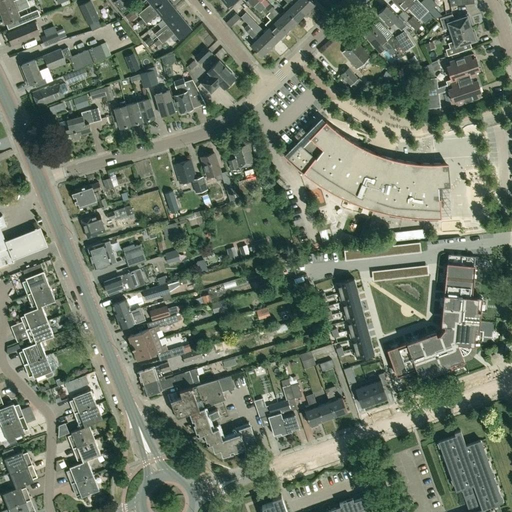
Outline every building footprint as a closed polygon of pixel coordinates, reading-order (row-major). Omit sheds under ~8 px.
[(27,2),(26,0),(15,0),(14,1),(13,0),(0,0),(0,10),(0,12),(3,10),(4,12),(7,11),(7,10),(27,2)] [(116,0),(114,2),(122,12),(131,4),(132,4),(128,0),(126,0),(125,1),(123,1),(122,0),(116,0)] [(142,19),(165,0),(148,0),(151,3),(138,14),(142,19)] [(164,18),(175,9),(168,0),(165,0),(142,19),(146,23),(159,13),(164,18)] [(297,22),(306,13),(296,2),(293,0),(284,0),(287,3),(283,7),(287,11),(297,22)] [(293,0),(296,2),(306,13),(315,4),(311,0),(293,0)] [(422,4),(421,3),(417,0),(412,0),(413,0),(412,0),(393,0),(404,10),(407,7),(413,13),(422,4)] [(423,0),(421,3),(422,4),(429,12),(434,7),(436,5),(431,0),(423,0)] [(99,19),(90,1),(86,3),(80,5),(86,18),(89,24),(99,19)] [(18,11),(29,7),(27,2),(7,10),(7,11),(4,12),(3,10),(0,12),(5,24),(21,18),(18,11)] [(266,7),(270,11),(288,30),(297,22),(287,11),(282,16),(269,3),(266,7)] [(378,14),(389,26),(393,22),(401,31),(406,25),(387,5),(378,14)] [(434,7),(429,12),(435,18),(442,15),(434,7)] [(158,39),(183,19),(175,9),(164,18),(167,23),(154,34),(158,39)] [(25,22),(40,16),(38,10),(22,16),(25,22)] [(265,24),(269,28),(279,39),(288,30),(270,11),(266,15),(270,20),(265,24)] [(232,16),(237,21),(240,18),(236,13),(232,16)] [(452,34),(471,28),(470,24),(472,23),(470,16),(468,17),(467,16),(455,20),(453,14),(440,18),(444,29),(450,27),(452,34)] [(416,31),(421,25),(412,16),(406,21),(416,31)] [(183,19),(158,39),(162,43),(175,33),(180,38),(191,29),(183,19)] [(254,21),(249,25),(253,30),(257,26),(258,25),(254,21)] [(31,35),(39,31),(35,22),(27,26),(27,25),(8,33),(13,45),(32,37),(31,35)] [(382,45),(387,41),(394,49),(400,58),(405,55),(399,45),(395,39),(392,35),(386,40),(385,39),(386,39),(374,25),(373,25),(371,24),(367,28),(367,30),(364,33),(380,52),(384,48),(382,45)] [(45,47),(60,40),(56,30),(54,25),(43,29),(45,34),(41,36),(45,47)] [(260,37),(253,30),(249,25),(248,25),(244,29),(249,33),(249,34),(256,41),(251,46),(261,56),(270,47),(260,37)] [(269,28),(260,37),(270,47),(279,39),(269,28)] [(471,28),(452,34),(454,41),(449,43),(450,48),(446,49),(448,56),(461,51),(459,45),(475,39),(475,38),(477,37),(474,31),(473,32),(471,28)] [(404,51),(413,45),(404,31),(395,36),(404,51)] [(154,36),(147,39),(150,44),(156,41),(154,36)] [(357,68),(371,57),(356,40),(343,52),(357,68)] [(100,44),(106,57),(111,55),(105,42),(100,44)] [(37,85),(52,79),(106,57),(100,44),(71,56),(68,47),(62,50),(61,48),(46,55),(22,65),(30,83),(35,81),(37,85)] [(200,62),(211,52),(206,46),(195,57),(200,62)] [(131,71),(140,68),(134,53),(125,56),(131,71)] [(449,89),(453,102),(457,101),(458,105),(482,97),(478,86),(476,80),(474,81),(473,77),(478,75),(477,71),(479,70),(477,64),(473,53),(450,61),(451,65),(447,66),(452,79),(446,81),(447,84),(438,87),(437,78),(435,78),(426,79),(423,80),(422,80),(424,94),(425,102),(425,109),(426,109),(441,107),(439,93),(449,89)] [(434,71),(441,69),(437,60),(430,63),(434,71)] [(233,82),(232,80),(235,78),(219,61),(208,71),(210,74),(201,82),(211,92),(220,84),(224,88),(227,86),(228,87),(233,82)] [(68,83),(88,75),(85,68),(65,76),(68,83)] [(351,85),(359,78),(350,68),(342,74),(351,85)] [(159,83),(155,69),(146,72),(150,86),(159,83)] [(143,88),(150,86),(146,72),(139,74),(143,88)] [(401,82),(418,79),(416,72),(395,74),(401,82)] [(184,82),(183,78),(174,81),(177,89),(178,88),(180,93),(175,95),(180,112),(182,112),(183,112),(187,111),(187,110),(193,108),(193,107),(205,103),(200,95),(192,79),(184,82)] [(272,101),(282,112),(290,104),(286,100),(291,96),(294,99),(304,91),(294,81),(272,101)] [(33,93),(39,107),(64,97),(63,94),(68,92),(68,90),(66,83),(64,82),(59,84),(58,82),(49,86),(33,93)] [(104,86),(108,101),(114,99),(110,85),(104,86)] [(106,96),(103,87),(89,91),(91,100),(106,96)] [(162,115),(175,111),(169,90),(156,94),(162,115)] [(76,109),(89,105),(85,94),(73,98),(76,109)] [(138,101),(144,120),(155,117),(150,98),(138,101)] [(126,105),(125,100),(120,102),(118,104),(119,107),(115,108),(120,127),(132,124),(126,105)] [(132,124),(144,120),(138,101),(126,105),(132,124)] [(91,130),(89,123),(102,119),(98,107),(81,112),(83,116),(67,120),(67,121),(60,123),(62,130),(65,129),(69,141),(81,137),(80,134),(91,130)] [(364,147),(360,145),(355,142),(352,141),(348,138),(344,136),(338,131),(334,128),(330,124),(326,120),(310,137),(311,138),(303,146),(299,142),(286,155),(285,155),(285,156),(295,166),(310,178),(314,182),(315,181),(318,183),(321,185),(326,188),(329,190),(339,195),(343,200),(343,198),(359,204),(359,206),(365,206),(374,209),(379,212),(380,210),(389,213),(389,215),(395,214),(411,216),(412,218),(418,216),(427,217),(432,219),(433,217),(441,217),(440,197),(439,198),(438,186),(447,186),(445,164),(445,163),(440,163),(434,163),(428,163),(422,163),(418,163),(412,162),(405,161),(402,160),(395,159),(393,158),(387,157),(379,154),(374,152),(371,151),(367,149),(364,147)] [(231,170),(255,162),(249,143),(233,148),(236,158),(228,160),(231,170)] [(223,178),(215,153),(202,157),(208,176),(215,174),(217,180),(222,179),(223,178)] [(197,178),(191,159),(175,164),(180,183),(192,179),(196,193),(208,189),(203,176),(197,178)] [(241,195),(261,188),(257,175),(237,181),(241,195)] [(106,189),(113,186),(110,177),(102,180),(106,189)] [(228,177),(223,178),(222,179),(230,201),(236,200),(228,177)] [(78,208),(98,201),(94,191),(102,189),(99,182),(92,185),(91,184),(72,190),(78,208)] [(173,190),(164,193),(170,211),(179,209),(173,190)] [(101,199),(98,200),(100,207),(107,205),(104,198),(101,199)] [(117,221),(134,215),(130,205),(114,211),(106,213),(108,220),(116,217),(117,221)] [(106,230),(100,214),(92,217),(91,216),(82,219),(88,237),(97,234),(97,233),(106,230)] [(4,220),(2,216),(0,216),(0,266),(13,261),(0,228),(0,227),(6,225),(4,220)] [(165,238),(179,234),(176,222),(162,226),(165,238)] [(41,224),(6,238),(14,257),(49,244),(41,224)] [(423,236),(422,229),(391,233),(392,239),(390,240),(425,236),(423,236)] [(156,236),(143,240),(148,257),(161,254),(159,249),(166,247),(164,241),(158,242),(156,236)] [(110,255),(105,242),(89,248),(96,268),(117,261),(114,254),(110,255)] [(146,260),(142,246),(142,247),(141,244),(134,246),(134,244),(123,248),(124,252),(128,266),(146,260)] [(175,251),(174,249),(171,250),(172,252),(165,255),(167,264),(180,260),(177,251),(175,251)] [(390,349),(387,350),(397,375),(416,368),(420,378),(465,361),(464,360),(463,355),(467,354),(471,350),(471,344),(477,344),(478,344),(482,297),(472,296),(475,267),(476,256),(448,254),(447,262),(448,262),(448,265),(447,265),(446,266),(448,266),(447,275),(446,275),(446,276),(447,276),(446,286),(445,286),(444,296),(443,307),(441,324),(444,324),(444,327),(440,333),(437,334),(436,331),(419,337),(410,340),(407,342),(400,344),(390,348),(390,349)] [(27,294),(49,285),(40,263),(22,270),(27,282),(23,284),(27,294)] [(134,289),(143,285),(140,279),(143,278),(140,269),(105,282),(109,294),(125,288),(126,291),(134,289)] [(339,292),(357,288),(354,278),(336,283),(339,292)] [(181,284),(183,290),(191,287),(188,281),(181,284)] [(172,298),(167,283),(159,285),(142,290),(145,300),(162,295),(164,300),(172,298)] [(37,307),(42,305),(55,300),(49,285),(27,294),(31,304),(35,302),(37,307)] [(357,288),(339,292),(341,302),(359,297),(357,288)] [(211,292),(204,297),(208,303),(215,299),(211,292)] [(117,316),(132,310),(137,308),(133,297),(131,297),(113,304),(117,316)] [(362,306),(359,297),(341,302),(344,311),(362,306)] [(25,329),(48,320),(42,305),(37,307),(24,312),(26,317),(21,319),(25,329)] [(153,320),(170,315),(178,312),(176,306),(168,309),(167,306),(150,311),(153,320)] [(364,315),(362,306),(344,311),(346,320),(364,315)] [(132,310),(117,316),(121,327),(145,319),(144,314),(134,318),(132,310)] [(58,322),(70,317),(68,312),(55,317),(58,322)] [(166,324),(179,320),(177,313),(163,317),(166,324)] [(364,315),(346,320),(349,330),(367,325),(364,315)] [(36,342),(40,340),(54,335),(48,320),(25,329),(29,339),(34,337),(36,342)] [(134,347),(158,338),(156,331),(159,330),(158,325),(129,336),(134,347)] [(369,334),(367,325),(349,330),(351,339),(369,334)] [(372,343),(369,334),(351,339),(354,348),(372,343)] [(158,338),(134,347),(138,359),(158,352),(158,354),(169,350),(166,344),(161,345),(158,338)] [(24,365),(46,356),(40,340),(36,342),(22,348),(25,353),(20,355),(24,365)] [(218,345),(221,353),(231,349),(228,341),(218,345)] [(173,356),(186,352),(191,350),(189,343),(171,349),(173,356)] [(374,353),(372,343),(354,348),(356,358),(374,353)] [(200,348),(182,354),(185,361),(202,356),(200,348)] [(316,352),(319,359),(327,355),(325,349),(316,352)] [(313,357),(311,350),(300,354),(302,361),(313,357)] [(46,356),(24,365),(28,374),(32,372),(34,378),(44,374),(46,377),(48,378),(52,376),(53,374),(46,356)] [(313,357),(302,361),(304,368),(316,365),(313,357)] [(138,372),(142,383),(158,378),(158,377),(162,376),(160,371),(170,368),(168,362),(154,367),(154,366),(138,372)] [(345,374),(352,372),(350,366),(343,369),(345,374)] [(184,389),(200,384),(195,369),(196,368),(174,375),(174,376),(165,379),(164,376),(158,378),(142,383),(146,395),(162,389),(162,390),(165,389),(164,388),(182,382),(184,389)] [(379,376),(367,380),(374,402),(387,397),(382,385),(387,383),(383,372),(378,374),(379,376)] [(86,375),(79,378),(82,385),(89,382),(86,375)] [(200,384),(184,389),(181,390),(182,395),(171,399),(178,416),(190,411),(222,400),(226,399),(223,391),(234,386),(230,375),(200,384)] [(354,382),(349,384),(353,395),(358,394),(362,406),(374,402),(367,380),(364,382),(355,385),(354,382)] [(290,385),(294,398),(302,396),(298,382),(290,385)] [(44,396),(50,408),(62,400),(60,397),(69,392),(64,384),(44,396)] [(294,398),(290,385),(282,387),(286,400),(289,399),(294,398)] [(326,389),(330,401),(335,415),(348,411),(343,397),(337,399),(334,391),(337,390),(335,385),(326,389)] [(74,413),(96,404),(90,389),(72,396),(75,402),(70,404),(74,413)] [(323,420),(318,406),(315,397),(313,393),(306,395),(308,400),(309,400),(311,408),(305,410),(310,424),(311,424),(312,427),(319,424),(318,422),(323,420)] [(288,431),(279,402),(266,406),(263,398),(254,401),(259,417),(269,413),(275,435),(288,431)] [(279,402),(288,431),(300,427),(295,411),(292,412),(289,399),(286,400),(279,402)] [(222,400),(190,411),(199,435),(205,432),(209,444),(213,442),(215,450),(221,448),(223,455),(247,446),(245,442),(256,438),(251,424),(239,428),(240,432),(223,438),(219,427),(213,429),(209,418),(211,417),(213,422),(222,419),(218,408),(207,412),(206,410),(224,403),(222,400)] [(323,420),(335,415),(330,401),(318,406),(323,420)] [(13,403),(0,407),(0,421),(1,425),(24,416),(20,406),(15,408),(13,403)] [(84,426),(89,424),(102,419),(96,404),(74,413),(78,423),(82,421),(84,426)] [(33,406),(25,408),(28,419),(36,416),(33,406)] [(26,423),(24,416),(1,425),(7,440),(25,433),(23,428),(28,426),(26,423)] [(73,448),(95,440),(89,424),(84,426),(71,431),(73,437),(69,439),(73,448)] [(465,444),(460,429),(454,431),(455,434),(438,440),(456,490),(461,488),(469,511),(499,511),(501,511),(498,502),(503,501),(480,438),(465,444)] [(83,461),(87,459),(101,454),(95,440),(73,448),(76,457),(80,456),(83,461)] [(10,473),(33,464),(29,454),(24,456),(22,451),(15,454),(12,448),(2,452),(4,458),(10,473)] [(71,483),(93,474),(87,459),(83,461),(69,466),(72,472),(67,474),(71,483)] [(16,488),(21,486),(34,481),(32,475),(36,473),(33,464),(10,473),(16,488)] [(93,474),(71,483),(75,493),(79,491),(81,496),(99,489),(93,474)] [(8,508),(31,499),(28,490),(23,491),(21,486),(16,488),(2,493),(8,508)] [(321,511),(288,511),(281,493),(273,497),(274,500),(262,505),(264,511),(378,511),(376,511),(370,494),(354,500),(353,497),(340,502),(341,505),(321,511)] [(31,499),(8,508),(9,511),(31,511),(35,509),(31,499)]
